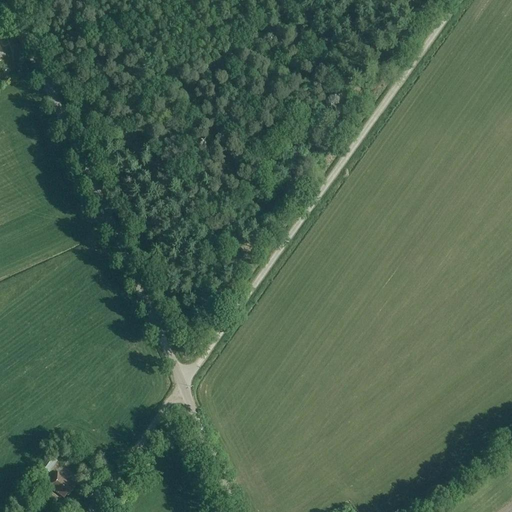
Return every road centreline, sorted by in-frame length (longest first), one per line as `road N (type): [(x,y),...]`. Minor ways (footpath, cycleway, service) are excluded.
road 1 (unclassified): [(179,379),(456,0)]
road 2 (unclassified): [(179,379),(7,0)]
road 3 (track): [(91,511),(160,413),(184,392)]
road 4 (unclassified): [(236,511),(179,379)]
